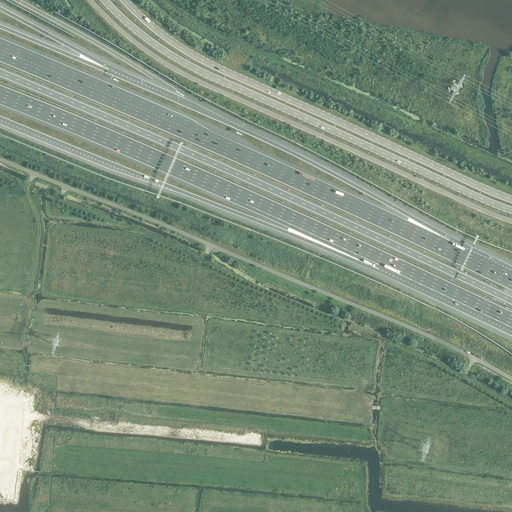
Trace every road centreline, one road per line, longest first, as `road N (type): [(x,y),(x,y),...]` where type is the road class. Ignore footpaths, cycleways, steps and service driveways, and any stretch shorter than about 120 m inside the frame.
road 1 (motorway): [(0,73),(511,301)]
road 2 (unclassified): [(511,380),(446,344),(0,160)]
road 3 (motorway): [(444,247),(0,50)]
road 4 (secondary): [(104,0),(187,65),(511,211)]
road 5 (secondary): [(511,200),(225,71),(165,39),(123,0)]
road 6 (motorway): [(0,94),(382,260)]
road 7 (motorway): [(0,118),(288,233),(382,260)]
road 8 (motorway): [(444,247),(408,216),(321,167),(107,72)]
road 9 (motorway): [(382,260),(511,320)]
road 10 (track): [(32,173),(27,199),(40,229),(28,298)]
road 11 (motorway): [(107,72),(0,8)]
